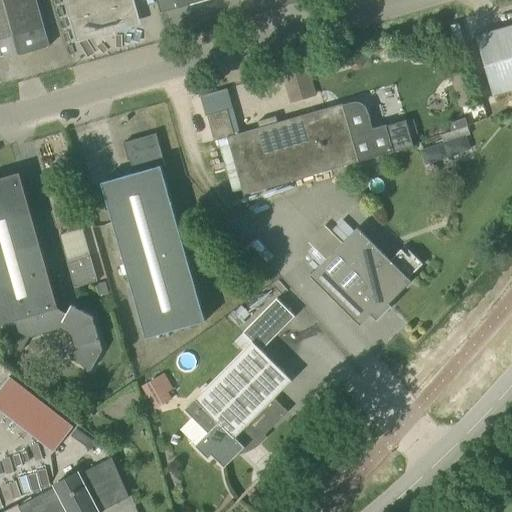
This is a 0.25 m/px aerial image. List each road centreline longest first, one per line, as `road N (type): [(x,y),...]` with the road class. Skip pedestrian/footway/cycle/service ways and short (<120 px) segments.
road 1 (unclassified): [(0,115),(414,0)]
road 2 (unclassified): [(380,511),(511,390)]
